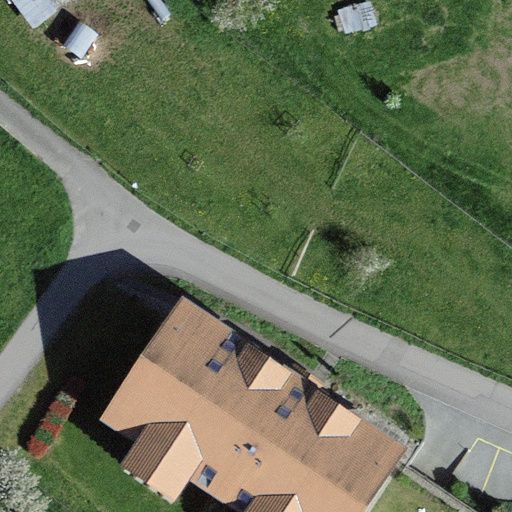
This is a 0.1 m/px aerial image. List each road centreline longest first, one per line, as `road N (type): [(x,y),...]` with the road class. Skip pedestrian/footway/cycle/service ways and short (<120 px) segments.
road 1 (residential): [(511,401),(258,288),(125,217),(0,386)]
road 2 (track): [(125,217),(0,112)]
